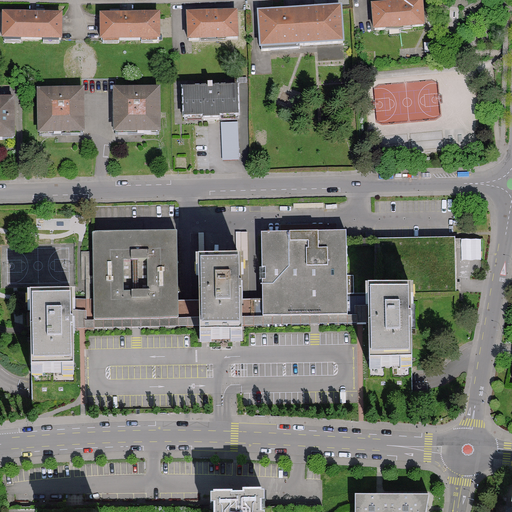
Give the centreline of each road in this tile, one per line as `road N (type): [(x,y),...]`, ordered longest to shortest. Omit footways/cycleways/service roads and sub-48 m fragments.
road 1 (residential): [(0,194),(511,184)]
road 2 (residential): [(0,444),(151,436),(452,449)]
road 3 (residential): [(469,435),(511,196)]
